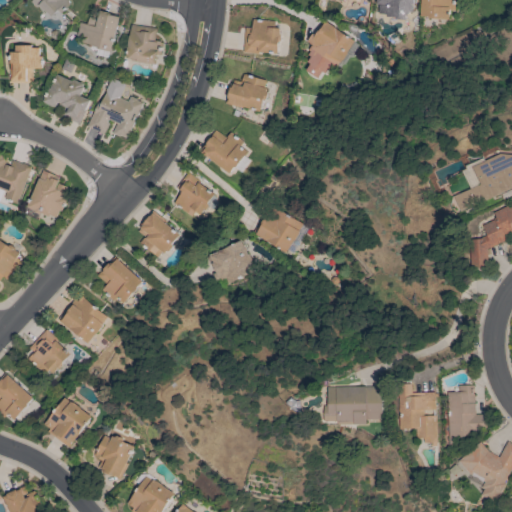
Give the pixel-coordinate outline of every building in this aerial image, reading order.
[(68,0),(69,1),(69,2),(70,4),(61,13),(58,10),(51,17),(44,10),(43,11),(38,6),(36,7),(30,1),(31,0),(68,0)] [(413,0),(413,11),(411,11),(406,15),(406,20),(395,20),(396,17),(386,16),(386,14),(378,13),(378,5),(377,5),(377,0),(413,0)] [(421,0),(454,0),(454,10),(450,10),(449,20),(429,18),(429,17),(420,16),(421,0)] [(110,53),(96,49),(96,46),(82,42),(83,38),(76,36),(80,22),(87,24),(89,17),(98,19),(100,11),(119,16),(119,17),(120,17),(110,53)] [(245,27),(252,27),(253,20),(263,21),(263,20),(275,21),(274,27),(280,28),(279,34),(281,35),(280,40),(279,41),(277,54),(258,52),(258,54),(243,52),(245,27)] [(307,42),(322,20),(359,45),(350,58),(349,56),(343,64),(342,64),(339,69),(336,67),(335,68),(334,67),(331,70),(328,69),(325,74),(322,72),(318,78),(306,71),(310,64),(307,62),(311,57),(308,55),(311,51),(308,49),(311,45),(307,42)] [(156,28),(154,41),(163,43),(161,55),(157,54),(156,64),(136,61),(136,60),(127,59),(127,58),(125,57),(126,50),(127,50),(131,24),(156,28)] [(10,83),(10,52),(15,52),(15,45),(31,45),(31,47),(39,47),(39,56),(42,56),(42,68),(33,68),(32,82),(28,82),(28,83),(10,83)] [(83,93),(93,97),(82,122),(63,113),(67,104),(62,102),(63,101),(61,100),(58,106),(47,100),(45,99),(51,86),(53,86),(59,72),(75,79),(76,77),(86,82),(85,83),(87,84),(83,93)] [(224,102),(231,82),(233,83),(234,79),(241,81),(243,74),(244,75),(245,74),(266,80),(264,87),(267,88),(266,91),(267,91),(268,93),(266,98),(264,100),(261,111),(243,106),(242,108),(224,102)] [(127,138),(120,135),(120,136),(112,133),(117,123),(110,120),(104,134),(87,126),(98,102),(101,103),(107,90),(119,96),(119,97),(128,101),(130,96),(137,99),(136,100),(143,103),(127,138)] [(199,150),(215,129),(226,138),(230,131),(243,142),(240,146),(247,152),(244,156),(250,160),(240,172),(234,167),(229,173),(199,150)] [(17,203),(4,198),(6,192),(3,190),(1,196),(0,196),(0,152),(5,154),(4,156),(7,157),(5,163),(10,165),(12,160),(23,164),(23,163),(31,166),(17,203)] [(511,188),(471,207),(472,210),(466,212),(465,210),(464,211),(463,210),(460,212),(453,196),(479,184),(471,166),(500,153),(511,154),(511,188)] [(63,197),(67,198),(62,211),(59,210),(56,217),(50,215),(49,217),(42,213),(39,214),(35,212),(34,210),(26,207),(42,170),(60,177),(59,180),(58,183),(68,187),(63,197)] [(188,172),(199,181),(198,182),(214,194),(213,195),(216,198),(214,200),(217,202),(211,209),(207,206),(205,209),(203,210),(199,214),(194,211),(190,216),(173,204),(181,192),(176,187),(188,172)] [(511,231),(505,235),(506,239),(486,249),(487,268),(471,269),(469,239),(478,239),(487,235),(482,225),(496,219),(493,212),(511,203),(511,231)] [(273,206),(286,214),(285,216),(287,217),(288,215),(301,224),(297,230),(298,231),(297,233),(292,241),(284,252),(252,232),(266,210),(269,212),(273,206)] [(139,243),(144,236),(137,231),(140,228),(139,226),(152,210),(165,221),(164,223),(179,234),(171,244),(172,247),(169,251),(166,251),(164,253),(161,251),(157,257),(139,243)] [(0,239),(8,246),(11,245),(15,248),(16,250),(20,253),(17,258),(23,261),(10,281),(3,276),(0,279),(0,239)] [(246,254),(247,253),(250,261),(251,263),(249,264),(253,271),(224,285),(221,279),(216,282),(212,273),(213,273),(205,257),(219,250),(219,251),(239,241),(246,254)] [(101,290),(107,284),(97,275),(114,256),(142,281),(136,287),(137,288),(123,303),(117,297),(113,301),(101,290)] [(87,343),(71,330),(58,319),(80,293),(107,317),(102,323),(104,324),(87,343)] [(46,329),(58,340),(56,341),(70,354),(62,363),(62,365),(59,369),(57,369),(53,373),(49,369),(44,374),(28,358),(33,352),(29,348),(46,329)] [(33,398),(27,404),(28,405),(15,420),(8,413),(4,418),(0,414),(0,379),(5,374),(7,376),(8,375),(33,398)] [(398,384),(411,384),(411,393),(434,392),(435,410),(423,410),(423,416),(434,415),(435,446),(431,446),(431,443),(424,443),(423,438),(416,438),(415,428),(399,429),(398,384)] [(447,392),(458,392),(458,386),(474,385),(475,415),(486,414),(486,430),(474,430),(474,444),(448,445),(447,392)] [(381,386),(381,419),(366,419),(366,424),(338,424),(338,421),(324,421),(324,407),(327,406),(327,387),(381,386)] [(47,432),(49,428),(44,424),(64,397),(70,402),(71,401),(91,417),(70,445),(70,444),(67,447),(47,432)] [(125,463),(127,464),(119,480),(100,470),(101,469),(98,467),(101,460),(94,457),(104,436),(110,439),(111,436),(113,437),(117,436),(122,438),(123,442),(133,447),(125,463)] [(499,457),(508,441),(511,443),(511,466),(503,483),(505,485),(495,503),(481,495),(484,489),(481,487),(484,482),(470,474),(458,461),(480,442),(488,451),(499,457)] [(145,476),(152,481),(153,479),(173,493),(160,511),(132,511),(131,511),(133,508),(127,504),(145,476)] [(24,486),(27,493),(24,495),(25,497),(26,496),(26,495),(35,491),(45,511),(10,511),(8,511),(1,496),(24,486)]
